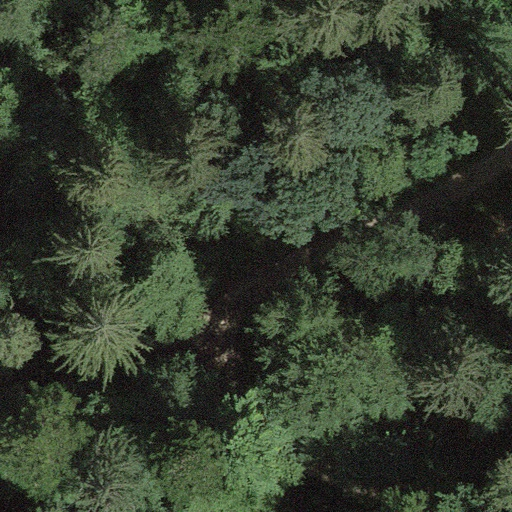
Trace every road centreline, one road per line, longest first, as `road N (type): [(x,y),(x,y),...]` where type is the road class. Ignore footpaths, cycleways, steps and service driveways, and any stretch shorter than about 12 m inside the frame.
road 1 (track): [(511,151),(442,211),(0,403)]
road 2 (track): [(182,329),(248,421),(352,481),(511,507)]
